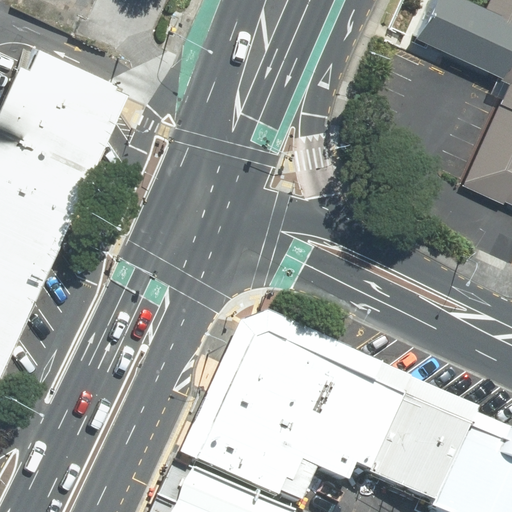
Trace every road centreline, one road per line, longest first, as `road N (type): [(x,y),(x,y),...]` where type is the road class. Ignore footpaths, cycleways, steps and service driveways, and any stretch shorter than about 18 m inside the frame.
road 1 (primary): [(17,511),(170,192)]
road 2 (primary): [(358,0),(310,121),(313,157),(320,191),(397,293)]
road 3 (primary): [(228,221),(95,511)]
road 4 (primary): [(320,0),(228,221)]
road 5 (primary): [(170,192),(244,0)]
road 6 (secondary): [(228,221),(397,293)]
road 7 (secondary): [(397,293),(511,338)]
